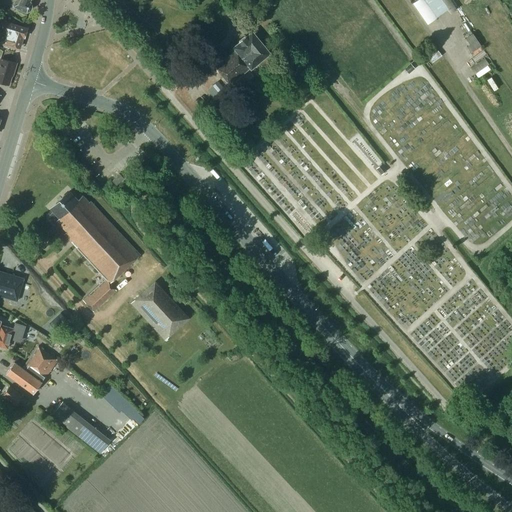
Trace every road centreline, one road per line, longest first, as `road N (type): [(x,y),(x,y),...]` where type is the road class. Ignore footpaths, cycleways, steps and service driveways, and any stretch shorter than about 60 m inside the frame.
road 1 (unclassified): [(511,436),(448,407),(82,0)]
road 2 (secondary): [(387,393),(138,119),(29,82)]
road 3 (secondary): [(387,393),(441,452),(511,509)]
road 4 (secondary): [(511,480),(387,393)]
